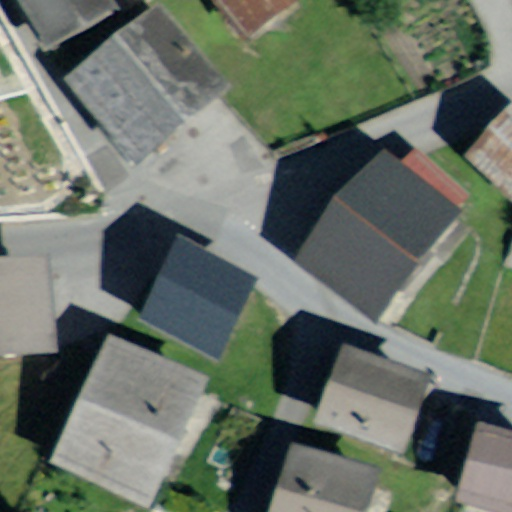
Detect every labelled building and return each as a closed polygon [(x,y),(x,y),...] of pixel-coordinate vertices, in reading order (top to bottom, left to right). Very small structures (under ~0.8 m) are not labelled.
[(20,0),(47,48),(107,15),(98,0),(20,0)] [(293,0),(218,0),(242,36),(270,18),(295,2),(293,0)] [(152,16),(74,80),(138,159),(161,141),(217,96),(152,16)] [(511,125),(474,167),(511,202),(511,125)] [(452,220),(391,173),(315,272),(376,319),(417,265),(452,220)] [(18,259),(0,260),(0,359),(57,354),(48,256),(18,259)] [(248,294),(184,260),(150,324),(214,358),(233,323),(248,294)] [(197,394),(123,359),(70,470),(145,505),(187,414),(197,394)] [(421,391),(351,367),(331,425),(401,449),(412,417),(421,391)] [(511,440),(484,431),(465,489),(511,504),(511,440)] [(361,511),(370,487),(298,463),(281,511),(361,511)]
